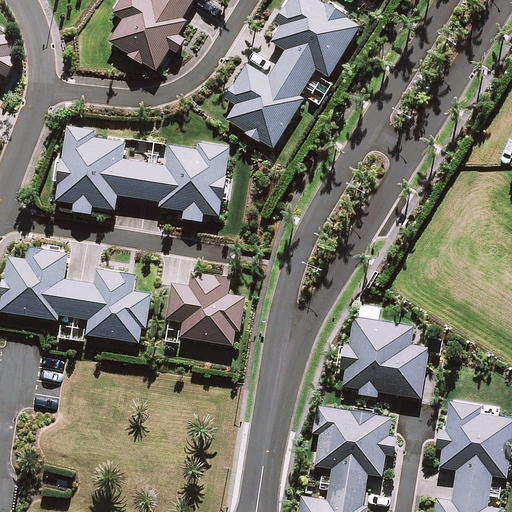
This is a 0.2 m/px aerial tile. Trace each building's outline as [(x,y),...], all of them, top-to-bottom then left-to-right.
[(153,0),(154,0),(152,0),(121,0),(115,11),(126,18),(112,41),(158,68),(171,47),(180,52),(188,38),(180,33),(187,21),(182,18),(192,0),(153,0)] [(330,76),(361,26),(317,0),(288,0),(276,21),(286,27),(277,42),(290,50),(272,80),(249,66),(229,98),(239,104),(229,120),(275,147),(305,98),(302,97),(319,69),(330,76)] [(0,73),(5,77),(15,62),(8,57),(14,46),(1,38),(3,35),(0,33),(0,73)] [(94,132),(72,129),(61,201),(77,204),(76,210),(95,213),(96,206),(117,209),(119,195),(162,201),(162,206),(187,210),(186,217),(206,220),(208,213),(222,215),(231,149),(201,145),(201,148),(174,144),(170,167),(124,160),(126,146),(93,141),(94,132)] [(90,334),(144,342),(151,296),(136,294),(138,276),(102,271),(100,284),(65,279),(69,254),(31,249),(30,260),(12,258),(4,309),(59,317),(59,312),(92,317),(90,334)] [(185,337),(234,344),(236,331),(239,331),(245,296),(229,294),(231,279),(196,274),(193,289),(177,286),(172,320),(187,322),(185,337)] [(415,329),(356,319),(351,347),(346,346),(342,367),(348,368),(345,386),(363,389),(362,394),(378,397),(379,392),(423,399),(432,348),(412,344),(415,329)] [(511,455),(511,412),(456,403),(451,431),(443,430),(440,449),(446,450),(444,466),(461,469),(455,502),(441,499),(438,511),(502,511),(503,508),(488,506),(494,474),(508,476),(511,455)] [(392,420),(321,408),(317,430),(325,432),(320,464),(337,467),(331,502),(305,497),(302,511),(362,511),(370,473),(383,475),(386,453),(394,454),(397,438),(389,437),(392,420)]
